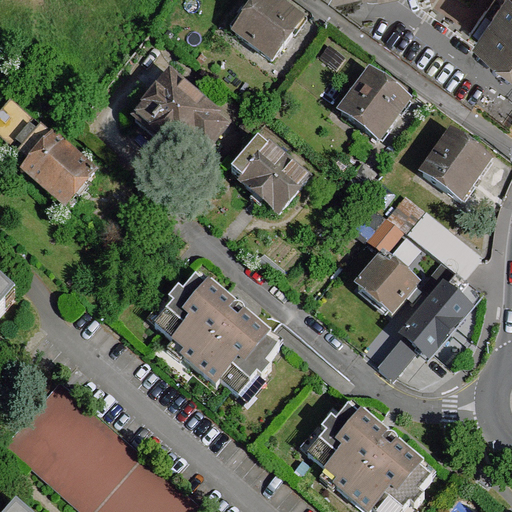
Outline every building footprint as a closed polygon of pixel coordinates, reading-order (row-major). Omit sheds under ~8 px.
[(272,0),(264,0),(237,36),(274,64),(304,24),(272,0)] [(511,0),(497,0),(474,37),(511,62),(511,0)] [(373,77),(345,116),(382,143),(410,105),(373,77)] [(171,80),(136,122),(194,169),(225,131),(216,123),(219,119),(171,80)] [(93,173),(11,102),(0,114),(0,137),(32,165),(25,173),(64,207),(93,173)] [(453,137),(426,176),(464,202),(491,163),(453,137)] [(310,185),(260,144),(233,176),(283,217),(310,185)] [(484,261),(407,200),(389,222),(466,283),(475,272),(484,261)] [(421,289),(385,260),(361,289),(396,319),(421,289)] [(458,278),(407,342),(433,363),(485,300),(458,278)] [(211,291),(198,280),(186,295),(181,291),(171,302),(176,306),(157,329),(188,355),(184,360),(217,387),(221,382),(240,398),(250,385),(257,376),(263,381),(273,370),(267,365),(279,350),(269,341),(273,336),(214,287),(211,291)] [(0,320),(18,300),(0,284),(0,320)] [(404,344),(380,372),(394,384),(418,357),(404,344)] [(210,511),(67,386),(13,448),(86,511),(210,511)] [(365,421),(352,410),(339,425),(334,421),(324,433),(329,437),(310,460),(342,485),(338,490),(363,511),(406,511),(433,480),(423,472),(426,467),(368,418),(365,421)]
